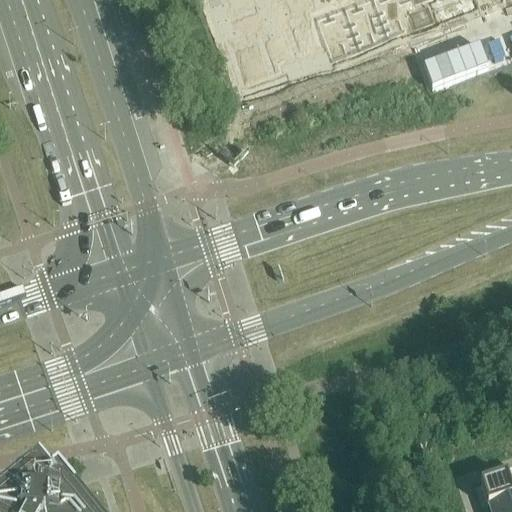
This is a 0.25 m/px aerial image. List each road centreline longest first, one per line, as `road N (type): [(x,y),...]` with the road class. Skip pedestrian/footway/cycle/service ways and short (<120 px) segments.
road 1 (primary): [(511,165),(402,184),(163,259)]
road 2 (primary): [(190,352),(511,234)]
road 3 (secondary): [(14,0),(112,276)]
road 4 (secondary): [(163,259),(80,0)]
road 5 (secondary): [(244,511),(190,352)]
road 6 (secondary): [(142,369),(190,511)]
road 7 (primary): [(0,417),(142,369)]
